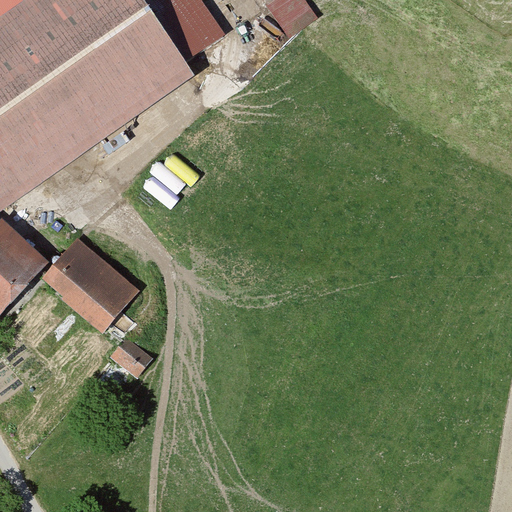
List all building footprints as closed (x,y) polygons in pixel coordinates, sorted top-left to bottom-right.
[(1,0),(0,1),(0,210),(8,221),(201,82),(185,63),(140,0),(1,0)] [(196,0),(140,0),(185,63),(222,37),(196,0)] [(0,313),(42,270),(0,230),(0,313)] [(138,295),(75,240),(44,280),(102,334),(138,295)] [(152,359),(125,340),(112,356),(137,377),(152,359)]
